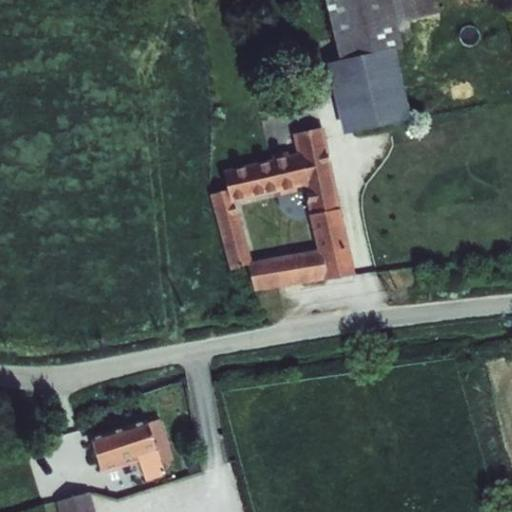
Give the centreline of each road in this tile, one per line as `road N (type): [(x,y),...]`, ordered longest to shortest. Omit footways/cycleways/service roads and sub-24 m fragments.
road 1 (residential): [(511,304),(253,340),(95,373),(0,378)]
road 2 (unknown): [(66,377),(90,469),(106,483),(179,494),(214,511)]
